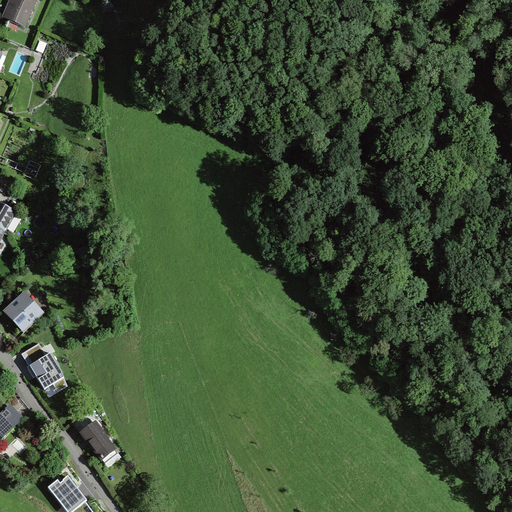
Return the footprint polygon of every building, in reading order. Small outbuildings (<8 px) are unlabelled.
[(17,0),(9,20),(24,27),(36,0),(17,0)] [(0,180),(0,185),(11,192),(15,185),(2,178),(0,180)] [(0,203),(6,207),(11,198),(13,199),(11,202),(19,207),(23,200),(11,192),(0,185),(0,203)] [(6,207),(0,203),(0,239),(16,213),(6,207)] [(23,334),(44,313),(24,292),(3,312),(23,334)] [(46,383),(62,371),(54,359),(56,357),(52,351),(33,365),(46,383)] [(10,405),(0,415),(0,441),(23,418),(10,405)] [(78,409),(70,416),(75,423),(84,416),(78,409)] [(108,467),(121,457),(107,439),(107,438),(95,422),(81,433),(108,467)] [(51,492),(66,511),(72,511),(87,501),(69,478),(51,492)]
